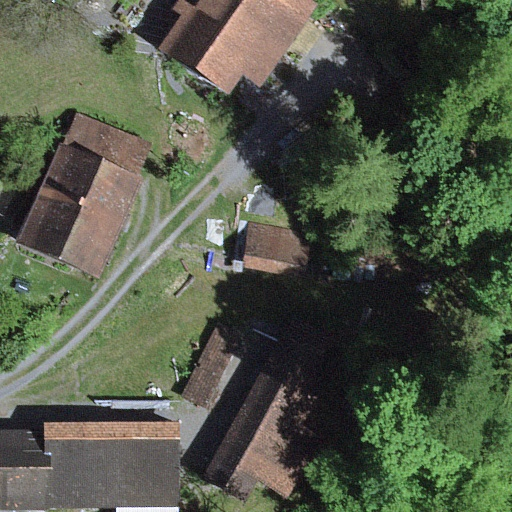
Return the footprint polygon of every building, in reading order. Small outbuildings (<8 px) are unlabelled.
[(317,7),(305,0),(180,0),(172,14),(178,19),(155,53),(225,100),(239,79),(260,92),(317,7)] [(151,146),(76,113),(16,245),(98,282),(143,182),(136,179),(151,146)] [(311,237),(250,225),(241,272),(303,283),(311,237)] [(279,340),(200,484),(243,508),(256,483),(288,500),(321,439),(301,429),(317,399),(307,394),(324,364),(320,362),(333,339),(294,318),(281,341),(279,340)] [(56,402),(57,432),(170,432),(170,402),(56,402)] [(57,432),(0,432),(0,508),(179,509),(179,432),(170,432),(57,432)]
